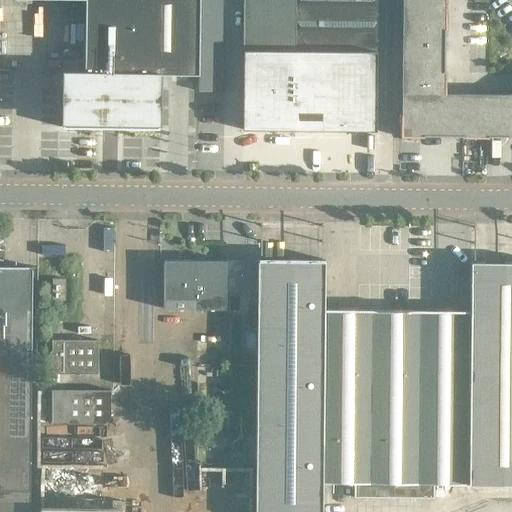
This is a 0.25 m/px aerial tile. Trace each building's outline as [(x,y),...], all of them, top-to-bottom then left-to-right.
[(84,0),(84,72),(61,71),(61,73),(67,73),(67,87),(62,87),(61,128),(158,129),(159,88),(154,88),(154,75),(197,75),(198,0),(84,0)] [(376,0),(242,0),(241,117),(375,118),(376,0)] [(445,8),(401,8),(400,51),(444,51),(444,30),(445,30),(445,8)] [(400,93),(445,94),(445,72),(443,72),(444,51),(400,51),(400,93)] [(445,94),(400,93),(400,138),(423,138),(423,136),(444,137),(445,94)] [(445,94),(444,137),(464,137),(464,138),(487,138),(487,94),(445,94)] [(511,94),(487,94),(487,138),(487,137),(508,137),(508,139),(511,138),(511,94)] [(163,309),(224,309),(224,261),(163,261),(163,309)] [(469,314),(322,313),(323,262),(257,261),(254,511),(319,511),(320,483),(353,483),(353,497),(432,498),(432,484),(511,485),(511,263),(470,263),(469,314)] [(0,511),(28,511),(31,267),(0,266),(0,511)] [(64,280),(50,280),(49,300),(64,300),(64,280)] [(51,373),(98,374),(96,341),(52,340),(51,373)] [(50,424),(110,425),(110,391),(50,390),(50,424)] [(244,511),(245,496),(214,495),(213,511),(244,511)]
